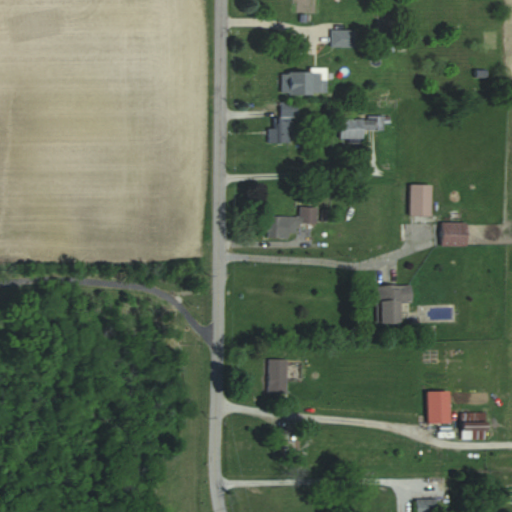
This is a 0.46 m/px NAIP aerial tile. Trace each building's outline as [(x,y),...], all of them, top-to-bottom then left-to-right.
[(353,47),(353,29),(329,29),(329,47),(353,47)] [(324,70),(279,70),(279,94),(324,94),(324,70)] [(291,142),(292,117),(295,117),(295,102),(279,102),(279,118),(272,118),(272,127),(266,127),(266,142),(291,142)] [(338,117),(338,138),(362,138),(362,129),(383,129),(383,117),(338,117)] [(408,215),(430,215),(430,184),(408,184),(408,215)] [(296,238),(296,223),(315,224),(315,207),(297,206),(297,216),(264,215),(264,237),(296,238)] [(440,246),(466,246),(466,222),(440,222),(440,246)] [(400,323),(400,303),(410,303),(410,285),(373,285),(373,323),(400,323)] [(266,392),(285,392),(285,359),(266,359),(266,392)] [(449,422),(449,391),(426,391),(426,422),(449,422)] [(413,511),(433,511),(433,500),(413,500),(413,511)]
